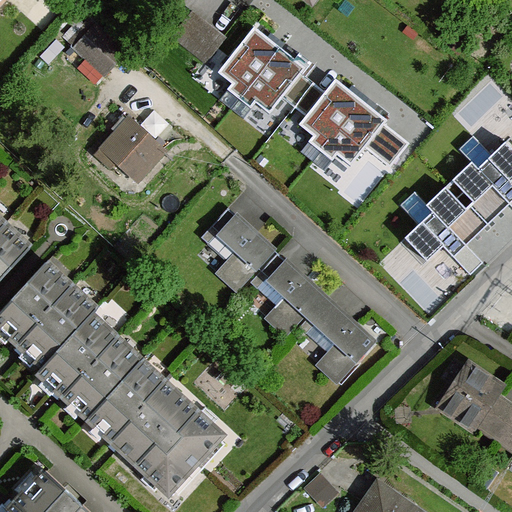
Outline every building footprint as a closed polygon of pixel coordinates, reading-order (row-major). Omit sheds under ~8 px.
[(193,12),(174,36),(207,62),(225,39),(193,12)] [(126,53),(98,26),(77,48),(106,75),(126,53)] [(283,97),(296,106),(313,85),(304,78),(314,65),(299,54),(296,58),(254,26),(218,72),(232,83),(219,100),(243,120),(257,103),(270,113),(283,97)] [(313,85),(296,106),(307,116),(300,124),(315,135),(301,152),(325,172),(338,156),(351,166),(366,147),(391,167),(410,144),(385,124),(387,121),(337,80),(326,94),(313,85)] [(130,119),(103,149),(138,181),(166,151),(130,119)] [(449,184),(488,225),(510,204),(511,205),(511,181),(511,180),(511,140),(493,157),(474,137),(460,150),(472,162),(449,184)] [(444,246),(471,274),(483,263),(466,245),(488,225),(449,184),(428,205),(415,192),(401,205),(420,225),(401,243),(423,266),(444,246)] [(230,263),(220,274),(237,289),(274,249),(238,217),(223,233),(219,238),(237,255),(230,263)] [(0,221),(0,283),(31,249),(6,227),(0,221)] [(202,238),(230,263),(237,255),(219,238),(223,233),(213,225),(202,238)] [(46,263),(0,312),(0,325),(20,343),(28,351),(45,367),(93,315),(97,310),(73,288),(53,269),(46,263)] [(324,295),(288,263),(273,279),(270,283),(287,299),(279,308),(269,318),(286,333),(324,295)] [(270,283),(273,279),(263,270),(252,282),(279,308),(287,299),(270,283)] [(337,380),(374,341),(359,328),(327,298),(309,319),(337,346),(330,354),(320,365),(337,380)] [(93,315),(45,367),(40,372),(57,387),(65,395),(90,418),(142,362),(119,340),(93,315)] [(309,319),(301,328),(330,354),(337,346),(309,319)] [(169,386),(142,362),(90,418),(112,439),(121,447),(170,492),(222,435),(169,386)] [(469,365),(442,406),(475,429),(479,424),(503,440),(511,426),(511,405),(498,396),(500,390),(493,385),(494,382),(469,365)] [(511,426),(503,440),(511,445),(511,426)] [(88,511),(42,467),(1,511),(88,511)] [(420,511),(379,483),(359,511),(420,511)]
